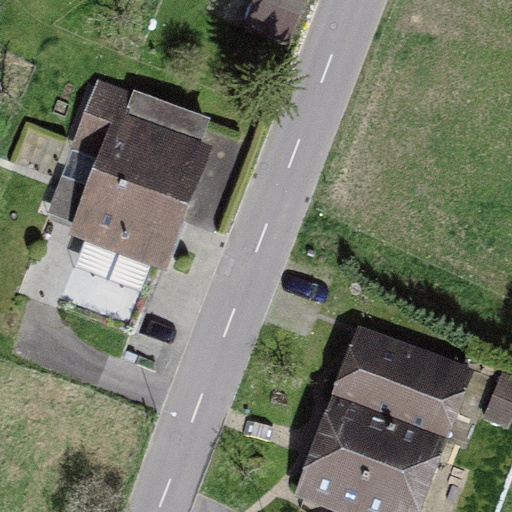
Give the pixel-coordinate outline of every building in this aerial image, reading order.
[(254,0),(243,31),(290,48),(307,0),(254,0)] [(174,23),(189,31),(199,9),(184,1),(174,23)] [(82,243),(57,307),(127,334),(151,271),(167,277),(215,154),(201,149),(211,123),(133,93),(132,96),(98,83),(70,154),(96,164),(86,189),(62,179),(47,216),(72,226),(67,238),(82,243)] [(15,158),(14,170),(22,179),(34,180),(44,172),(44,160),(36,151),(24,150),(15,158)] [(420,511),(474,372),(359,329),(294,500),(324,511),(420,511)] [(482,422),(508,432),(511,421),(511,378),(500,374),(482,422)]
